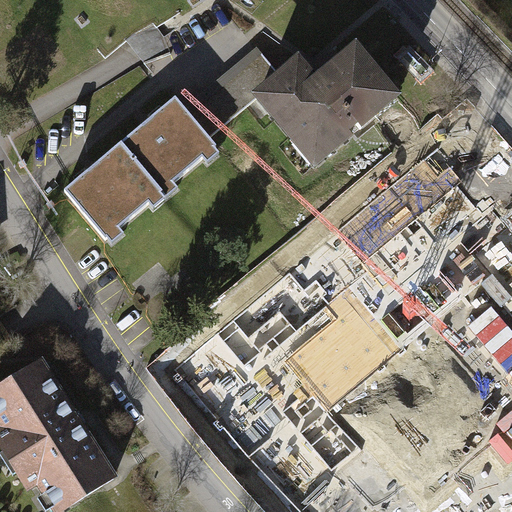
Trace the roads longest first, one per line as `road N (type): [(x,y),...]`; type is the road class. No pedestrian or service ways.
road 1 (residential): [(235,511),(130,391),(0,189)]
road 2 (secondary): [(511,106),(412,0)]
